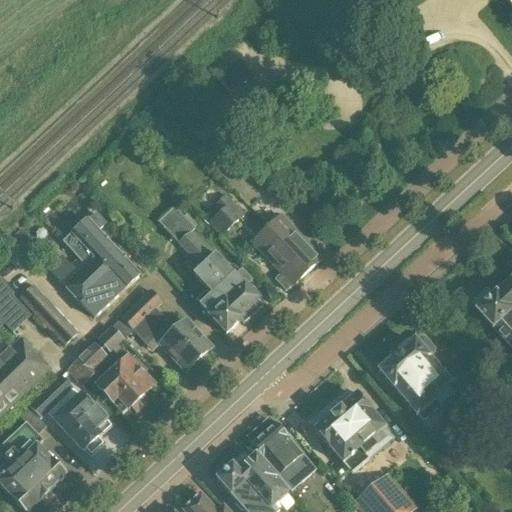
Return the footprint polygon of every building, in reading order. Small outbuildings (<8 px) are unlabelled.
[(231,99),(255,81),(240,61),(215,78),(231,99)] [(267,100),(275,94),(264,79),(256,85),(254,83),(232,99),(247,119),(269,103),(267,100)] [(208,149),(234,175),(247,162),(221,136),(208,149)] [(245,217),(226,196),(214,207),(220,214),(207,226),(221,240),(245,217)] [(174,209),(158,223),(200,269),(192,276),(210,296),(197,307),(223,336),(238,322),(236,320),(255,302),(244,290),(251,283),(241,272),(233,279),(202,245),(199,247),(188,235),(194,230),(174,209)] [(87,267),(110,245),(98,232),(106,225),(97,215),(90,222),(88,220),(64,242),(79,259),(71,267),(62,257),(47,270),(64,288),(87,267)] [(280,217),(266,231),(307,275),(321,262),(280,217)] [(307,275),(266,231),(251,244),(281,276),(275,282),(287,294),(292,289),(307,275)] [(121,257),(110,245),(87,267),(116,299),(140,277),(129,265),(129,260),(126,256),(121,257)] [(87,267),(64,288),(93,320),(116,299),(87,267)] [(0,279),(0,298),(4,303),(0,306),(0,330),(5,326),(13,335),(32,318),(12,296),(14,294),(0,279)] [(486,290),(471,304),(477,311),(475,313),(491,330),(492,329),(511,351),(511,282),(493,298),(486,290)] [(41,295),(42,294),(35,287),(34,288),(33,287),(20,299),(64,347),(78,335),(41,295)] [(185,374),(211,351),(186,324),(176,333),(155,311),(162,304),(151,292),(122,321),(148,348),(155,341),(185,374)] [(111,330),(97,344),(109,357),(124,343),(111,330)] [(0,389),(36,355),(21,340),(0,359),(0,389)] [(396,358),(378,373),(414,415),(449,385),(427,359),(432,355),(433,351),(424,340),(420,340),(415,344),(405,343),(397,350),(396,358)] [(106,360),(93,347),(67,373),(82,389),(97,375),(94,372),(106,360)] [(36,355),(0,389),(0,419),(51,371),(36,355)] [(137,401),(142,397),(153,387),(142,375),(147,371),(134,358),(130,362),(127,360),(117,369),(132,384),(126,389),(137,401)] [(132,384),(117,369),(97,388),(122,416),(131,408),(136,413),(147,402),(142,397),(137,401),(126,389),(132,384)] [(31,409),(41,422),(48,415),(84,453),(85,452),(91,458),(103,446),(98,440),(99,439),(95,435),(106,424),(106,420),(96,409),(94,411),(62,376),(29,407),(31,409)] [(376,449),(370,442),(383,431),(355,398),(313,434),(342,468),(343,467),(351,476),(368,462),(365,458),(376,449)] [(41,422),(31,409),(20,419),(25,425),(1,447),(0,445),(0,457),(13,471),(0,482),(0,487),(22,511),(29,511),(66,478),(37,448),(44,443),(38,436),(47,428),(41,422)] [(511,418),(505,409),(490,419),(506,440),(511,435),(511,418)] [(316,472),(275,426),(252,447),(292,493),(316,472)] [(242,511),(281,511),(279,511),(276,511),(273,509),(288,496),(275,482),(277,481),(255,457),(237,473),(232,468),(216,482),(242,511)] [(388,477),(354,506),(359,511),(412,511),(415,510),(388,477)] [(300,501),(308,511),(312,511),(321,506),(311,493),(300,501)] [(228,511),(225,508),(221,511),(215,511),(202,497),(185,511),(228,511)]
